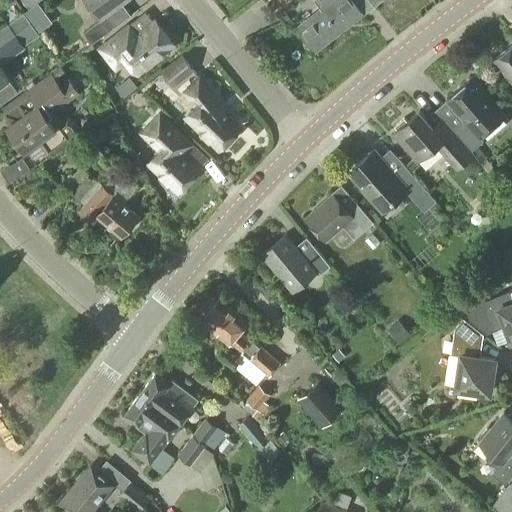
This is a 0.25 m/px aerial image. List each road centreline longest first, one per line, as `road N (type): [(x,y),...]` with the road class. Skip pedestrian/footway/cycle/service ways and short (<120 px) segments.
road 1 (tertiary): [(135,341),(305,145)]
road 2 (tertiary): [(305,145),(481,0)]
road 3 (tertiary): [(0,505),(36,473),(135,341)]
road 4 (residential): [(305,145),(184,0)]
road 5 (residential): [(135,341),(0,211)]
